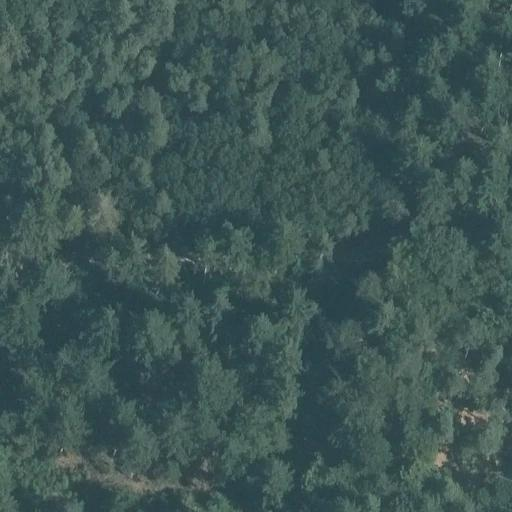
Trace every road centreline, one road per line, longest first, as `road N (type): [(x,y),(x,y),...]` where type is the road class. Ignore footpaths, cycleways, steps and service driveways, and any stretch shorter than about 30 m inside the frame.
road 1 (track): [(0,276),(511,237)]
road 2 (track): [(287,511),(359,268),(357,248)]
